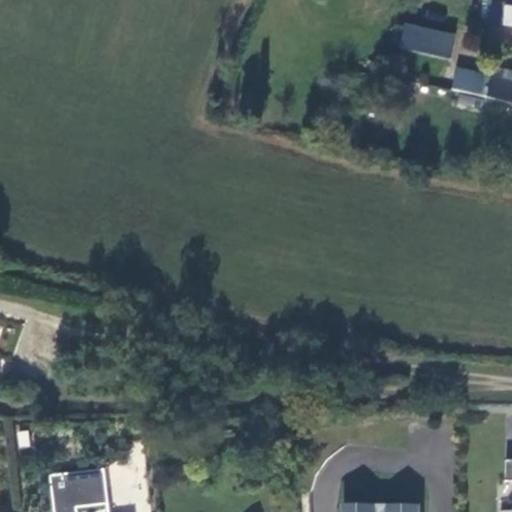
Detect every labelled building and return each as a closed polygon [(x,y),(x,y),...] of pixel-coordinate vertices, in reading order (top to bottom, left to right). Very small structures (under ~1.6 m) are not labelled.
[(487,23),(504,26),(508,5),(490,3),(487,23)] [(450,57),(454,32),(403,22),(398,48),(450,57)] [(490,86),(451,77),(447,93),(487,103),(490,86)] [(511,80),(500,78),(497,88),(511,91),(511,80)] [(490,86),(487,103),(511,109),(511,91),(497,88),(490,86)] [(125,511),(121,471),(67,477),(71,511),(81,511),(80,511),(125,511)]
